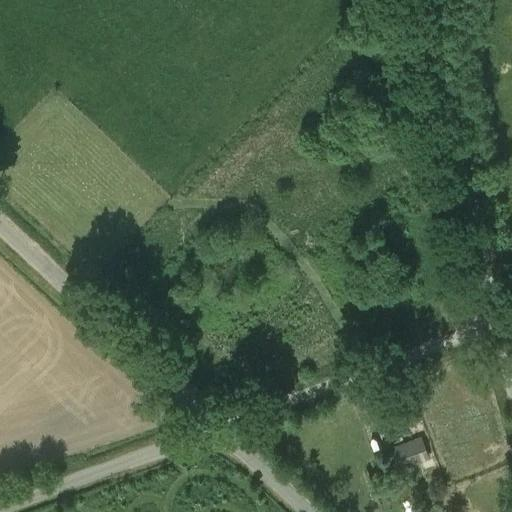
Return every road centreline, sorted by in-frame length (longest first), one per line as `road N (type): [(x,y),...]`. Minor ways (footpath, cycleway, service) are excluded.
road 1 (unclassified): [(494,322),(415,0)]
road 2 (unclassified): [(217,426),(0,224)]
road 3 (unclassified): [(217,426),(494,322)]
road 4 (unclassified): [(0,508),(217,426)]
road 5 (unclassified): [(308,511),(217,426)]
